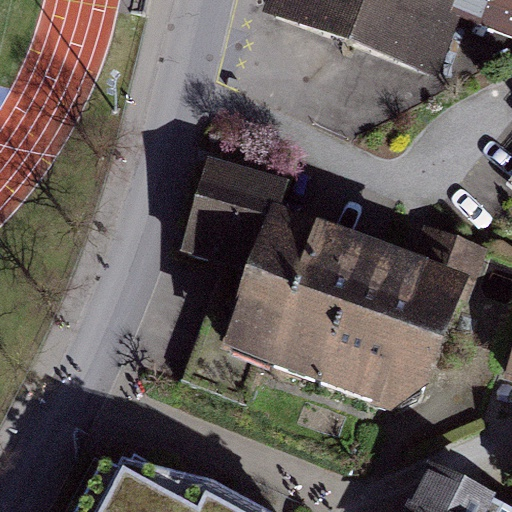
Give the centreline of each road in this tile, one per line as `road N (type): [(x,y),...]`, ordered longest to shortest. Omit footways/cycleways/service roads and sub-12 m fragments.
road 1 (residential): [(86,406),(192,0)]
road 2 (unknown): [(170,84),(409,187),(511,100)]
road 3 (residential): [(352,510),(86,406)]
road 4 (residential): [(511,435),(352,510)]
road 5 (residential): [(27,511),(86,406)]
